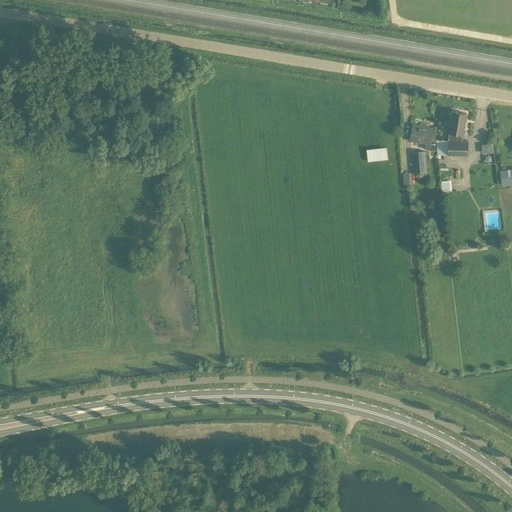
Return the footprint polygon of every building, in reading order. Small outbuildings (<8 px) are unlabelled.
[(448,140),(436,140),(437,155),(448,155),(468,156),(468,141),(462,141),(463,135),(465,134),(466,130),(464,129),(467,113),(453,111),(449,133),(448,140)] [(420,126),(413,124),(410,141),(425,143),(425,149),(435,150),(435,145),(431,144),(433,128),(426,127),(427,124),(426,123),(421,122),(420,123),(420,126)] [(494,152),(493,143),(482,145),(483,154),(494,152)] [(387,147),(367,149),(368,161),(388,159),(387,147)] [(413,173),(427,172),(425,151),(411,152),(413,173)] [(511,169),(500,171),(501,186),(511,184),(511,169)] [(453,190),(453,179),(441,179),(441,190),(453,190)]
